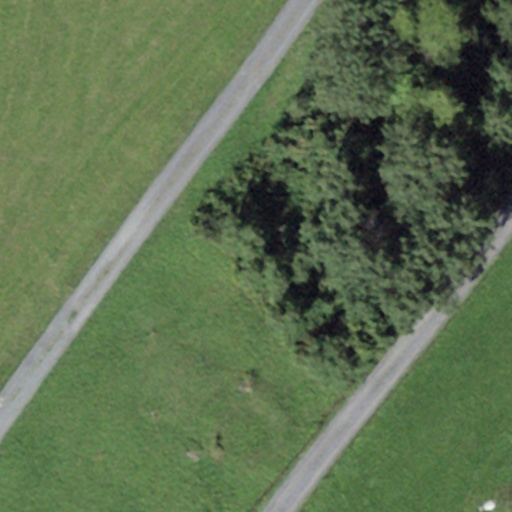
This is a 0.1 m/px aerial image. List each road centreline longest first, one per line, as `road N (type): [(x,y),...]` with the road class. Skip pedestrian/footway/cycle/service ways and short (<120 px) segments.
road 1 (track): [(0,409),(129,223),(266,0)]
road 2 (track): [(284,511),(511,227)]
